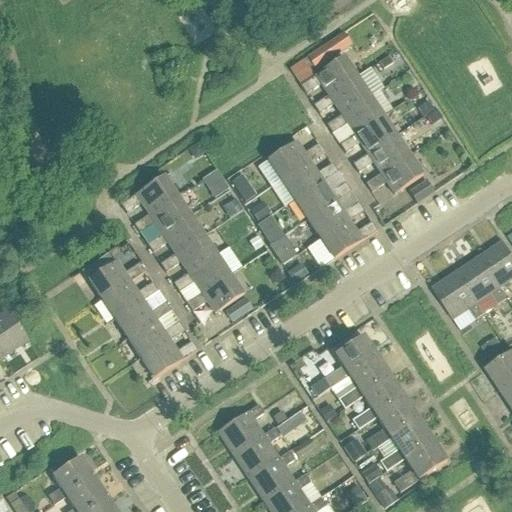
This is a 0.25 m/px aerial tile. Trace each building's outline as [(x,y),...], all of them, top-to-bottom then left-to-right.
[(306,61),(314,72),(334,59),(326,47),(306,61)] [(328,99),(357,80),(343,60),(300,88),(306,97),(320,87),(328,98),(328,99)] [(341,118),(370,99),(357,80),(328,99),(328,98),(313,108),(319,117),(333,107),(341,118)] [(354,138),(383,119),(370,99),(341,118),(326,128),(332,136),(346,127),(354,138)] [(428,104),(416,111),(422,120),(425,119),(434,113),(428,104)] [(434,113),(425,119),(430,128),(441,122),(435,113),(434,113)] [(367,158),(396,139),(383,119),(354,138),(339,147),(345,156),(360,146),(367,157),(367,158)] [(380,177),(409,158),(396,139),(367,158),(367,157),(352,167),(358,176),(373,166),(380,177)] [(309,165),(324,155),(318,147),(304,156),(296,144),(267,163),(281,184),(309,165)] [(199,147),(188,154),(194,163),(204,156),(199,147)] [(380,177),(365,187),(371,195),(386,186),(394,198),(422,179),(409,158),(380,177)] [(317,176),(309,165),(281,184),(294,203),(322,184),(322,185),(337,175),(331,166),(317,176)] [(216,175),(203,184),(214,201),(228,192),(216,175)] [(148,218),(177,199),(164,179),(120,208),(126,216),(141,207),(148,218)] [(330,196),(322,185),(322,184),(294,203),(307,223),(335,204),(336,204),(350,195),(345,186),(330,196)] [(416,207),(433,195),(427,185),(410,196),(416,207)] [(255,199),(249,189),(237,197),(244,207),(255,199)] [(162,238),(190,219),(177,199),(148,218),(133,228),(139,236),(154,226),(161,237),(162,238)] [(235,202),(222,210),(229,221),(242,213),(235,202)] [(343,215),(336,204),(335,204),(307,223),(320,243),(348,223),(349,224),(363,214),(358,206),(343,215)] [(250,214),(258,226),(271,217),(264,205),(250,214)] [(175,258),(203,239),(190,219),(162,238),(161,237),(147,247),(152,256),(167,246),(174,257),(175,258)] [(270,220),(257,229),(263,238),(276,229),(270,220)] [(356,235),(349,224),(348,223),(320,243),(333,263),(376,234),(371,225),(356,235)] [(188,277),(216,258),(203,239),(175,258),(174,257),(160,267),(165,275),(180,266),(187,277),(188,277)] [(256,239),(248,245),(254,253),(262,248),(256,239)] [(270,252),(280,266),(294,256),(285,242),(270,252)] [(498,291),(499,291),(511,282),(511,260),(502,245),(478,261),(498,291)] [(201,297),(229,278),(216,258),(188,277),(187,277),(173,286),(178,295),(193,285),(200,296),(201,297)] [(498,291),(478,261),(455,276),(475,307),(476,307),(491,297),(498,308),(506,302),(499,291),(498,291)] [(130,284),(145,275),(139,266),(124,276),(116,264),(88,283),(101,303),(130,284)] [(288,276),(294,286),(307,278),(300,268),(288,276)] [(483,318),(476,307),(475,307),(455,276),(431,292),(452,323),(467,312),(474,323),(483,318)] [(201,297),(200,296),(186,306),(192,315),(206,305),(214,317),(243,298),(229,278),(201,297)] [(137,295),(130,284),(101,303),(114,323),(143,304),(158,294),(152,286),(137,295)] [(232,325),(252,311),(245,301),(225,315),(232,325)] [(150,315),(143,304),(114,323),(127,342),(156,323),(156,324),(171,314),(165,305),(150,315)] [(0,319),(0,354),(4,360),(28,345),(8,314),(0,319)] [(163,335),(156,324),(156,323),(127,342),(140,362),(169,343),(184,334),(178,325),(163,335)] [(347,379),(376,360),(361,339),(333,358),(341,370),(323,382),(329,391),(347,380),(347,379)] [(176,354),(169,343),(140,362),(154,382),(197,353),(191,345),(176,354)] [(498,345),(485,353),(491,362),(504,354),(498,345)] [(511,387),(511,356),(486,374),(500,395),(511,387)] [(361,400),(389,381),(376,360),(347,379),(347,380),(355,390),(337,402),(343,412),(361,400)] [(375,421),(403,402),(389,381),(361,400),(369,411),(350,423),(357,433),(375,421)] [(323,382),(310,390),(316,400),(329,391),(323,382)] [(511,387),(500,395),(511,413),(511,387)] [(389,442),(417,423),(403,402),(375,421),(383,432),(364,444),(371,454),(389,442)] [(263,439),(262,438),(252,424),(263,416),(257,408),(216,435),(232,459),(263,439)] [(326,410),(319,415),(325,424),(332,420),(326,410)] [(281,415),(273,421),(278,427),(285,422),(281,415)] [(286,422),(292,432),(304,425),(297,415),(286,422)] [(403,463),(431,444),(417,423),(389,442),(396,453),(378,465),(385,475),(403,463)] [(278,462),(277,462),(267,447),(278,439),(273,431),(262,438),(263,439),(232,459),(248,482),(278,462)] [(292,453),(297,461),(314,451),(309,443),(292,453)] [(403,463),(410,474),(392,486),(399,496),(445,465),(431,444),(403,463)] [(362,459),(353,445),(343,451),(352,465),(362,459)] [(293,485),(283,470),(294,462),(288,454),(277,462),(278,462),(248,482),(263,505),(293,485)] [(66,501),(94,483),(80,461),(52,480),(60,492),(49,500),(54,508),(66,501)] [(374,468),(362,476),(367,484),(380,476),(374,468)] [(302,511),(309,508),(308,508),(298,493),(309,486),(304,478),(293,485),(263,505),(267,511),(302,511)] [(94,511),(108,503),(94,483),(66,501),(73,511),(94,511)] [(357,490),(348,496),(357,510),(366,504),(357,490)] [(386,493),(375,499),(382,510),(393,503),(386,493)] [(309,508),(302,511),(320,511),(325,509),(319,500),(308,508),(309,508)] [(12,511),(24,511),(18,503),(10,508),(12,511)] [(113,511),(108,503),(94,511),(113,511)]
